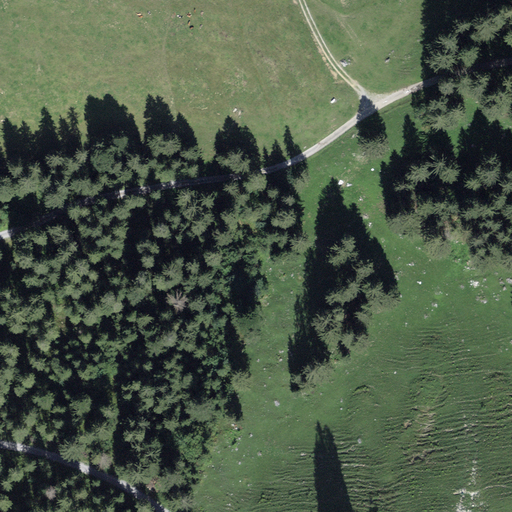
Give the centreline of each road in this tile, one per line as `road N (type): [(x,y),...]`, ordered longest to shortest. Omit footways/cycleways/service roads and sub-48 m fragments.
road 1 (track): [(511,60),(420,85),(264,171),(90,199),(0,236)]
road 2 (track): [(164,511),(118,481),(0,443)]
road 3 (track): [(301,0),(338,70),(378,104)]
